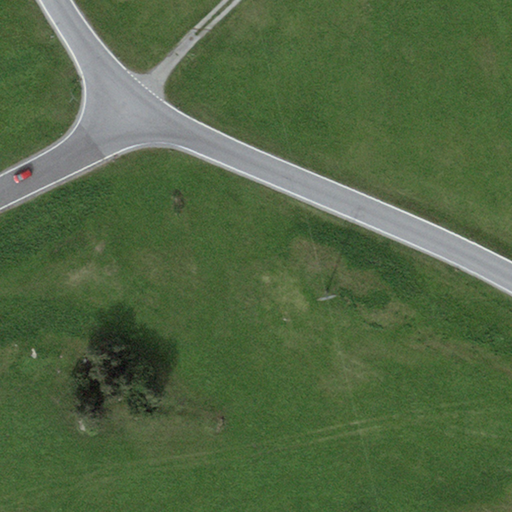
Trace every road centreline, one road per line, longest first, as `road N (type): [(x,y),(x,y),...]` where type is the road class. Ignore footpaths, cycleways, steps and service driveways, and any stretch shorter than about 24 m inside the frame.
road 1 (tertiary): [(511,279),(128,108)]
road 2 (track): [(128,108),(241,0)]
road 3 (unclassified): [(128,108),(81,149),(0,193)]
road 4 (tertiary): [(128,108),(55,0)]
